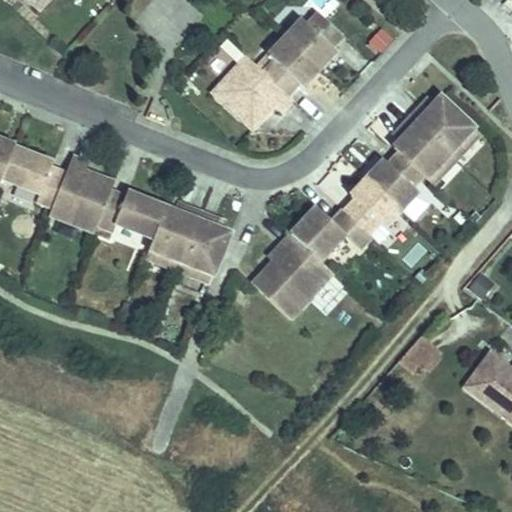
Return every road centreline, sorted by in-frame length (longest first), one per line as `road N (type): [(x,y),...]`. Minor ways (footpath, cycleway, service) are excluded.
road 1 (residential): [(0,82),(222,169),(287,173),(457,3)]
road 2 (track): [(511,209),(308,444)]
